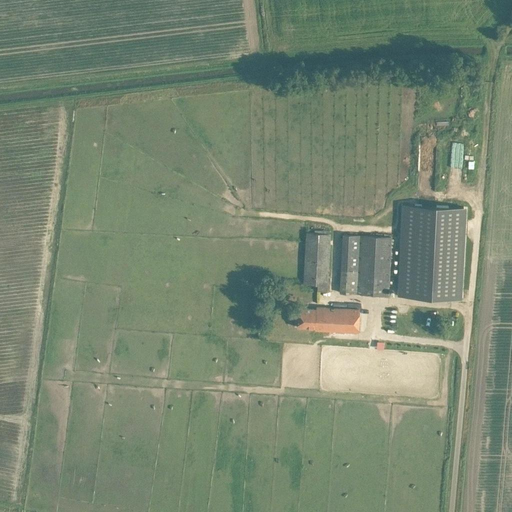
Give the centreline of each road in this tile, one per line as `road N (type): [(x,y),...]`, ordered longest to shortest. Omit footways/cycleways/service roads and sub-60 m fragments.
road 1 (unclassified): [(452,511),(477,219)]
road 2 (track): [(511,29),(493,50),(477,219)]
